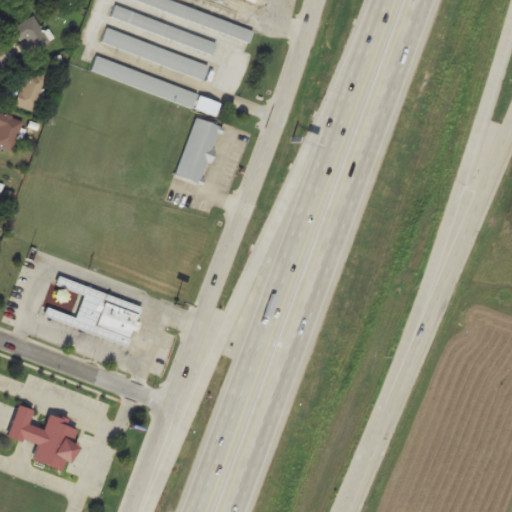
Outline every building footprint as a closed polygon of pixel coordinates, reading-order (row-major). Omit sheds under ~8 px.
[(172,0),(131,0),(250,38),(253,26),(172,0)] [(115,4),(110,16),(212,53),(216,41),(115,4)] [(10,27),(26,54),(49,41),(33,14),(10,27)] [(106,27),(101,42),(203,78),(208,63),(106,27)] [(90,69),(192,107),(197,92),(96,55),(90,69)] [(37,73),(25,69),(13,103),(34,110),(49,68),(40,64),(37,73)] [(0,147),(11,151),(22,119),(0,111),(0,147)] [(174,175),(201,184),(220,126),(194,117),(174,175)] [(55,275),(52,284),(80,295),(72,317),(44,306),(41,315),(123,347),(127,339),(125,338),(127,332),(130,333),(134,322),(131,321),(133,315),(135,315),(138,307),(55,275)] [(14,405),(3,436),(18,442),(19,439),(34,445),(28,459),(57,471),(61,461),(64,463),(74,447),(69,444),(73,430),(63,426),(65,419),(55,415),(54,417),(45,414),(40,430),(24,424),(30,410),(14,405)]
